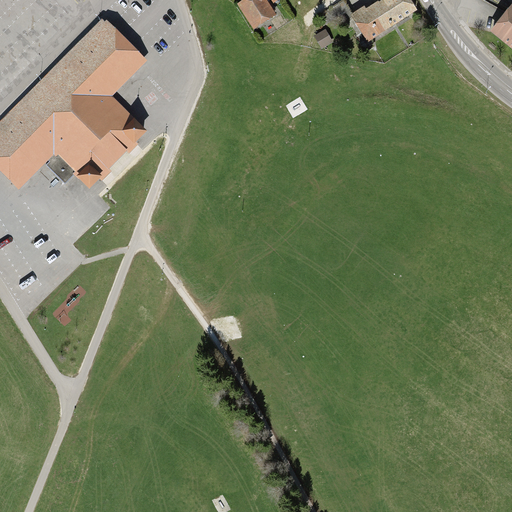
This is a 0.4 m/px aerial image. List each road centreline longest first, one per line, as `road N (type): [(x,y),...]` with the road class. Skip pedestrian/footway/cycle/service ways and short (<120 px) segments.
road 1 (track): [(314,511),(219,339),(138,231)]
road 2 (track): [(28,511),(138,231)]
road 3 (track): [(138,231),(190,96),(187,34)]
road 4 (residential): [(0,106),(86,19)]
